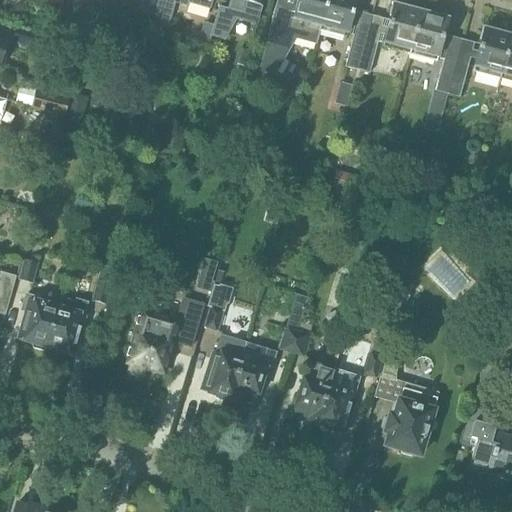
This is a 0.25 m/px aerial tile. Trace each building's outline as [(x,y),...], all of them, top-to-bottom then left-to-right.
[(13,3),(13,0),(0,0),(0,14),(2,15),(6,0),(13,3)] [(154,15),(158,0),(141,0),(138,11),(154,15)] [(158,0),(154,15),(155,16),(154,21),(169,25),(175,4),(176,3),(187,6),(188,3),(210,9),(211,5),(212,0),(158,0)] [(233,0),(230,12),(221,9),(213,37),(225,41),(236,20),(246,23),(252,23),(255,23),(260,6),(259,6),(260,0),(233,0)] [(298,0),(295,10),(277,5),(259,71),(272,74),(293,40),(314,45),(318,31),(319,31),(326,0),(298,0)] [(326,0),(319,31),(345,38),(354,7),(355,7),(356,0),(326,0)] [(409,55),(420,12),(401,7),(402,5),(391,2),(387,15),(390,16),(382,47),(409,55)] [(420,12),(409,55),(436,62),(444,32),(446,32),(450,18),(440,15),(440,17),(420,12)] [(499,79),(511,36),(492,32),(493,30),(481,26),(477,40),(481,41),(472,72),(499,79)] [(43,51),(47,37),(16,28),(12,42),(43,51)] [(356,71),(365,38),(353,35),(344,67),(356,71)] [(511,36),(499,79),(511,82),(511,36)] [(378,42),(365,38),(356,71),(369,74),(378,42)] [(447,95),(456,63),(443,60),(435,92),(447,95)] [(456,63),(447,95),(459,98),(467,66),(456,63)] [(31,110),(55,116),(53,121),(62,124),(64,118),(65,118),(69,99),(36,91),(31,110)] [(88,98),(72,94),(64,124),(80,128),(88,98)] [(107,125),(103,136),(116,139),(120,128),(107,125)] [(120,128),(116,142),(141,148),(144,134),(120,128)] [(172,158),(181,161),(185,151),(176,147),(172,158)] [(217,158),(216,169),(227,170),(228,159),(217,158)] [(290,176),(305,180),(310,162),(295,158),(290,176)] [(197,170),(194,185),(223,193),(225,185),(237,188),(239,179),(197,170)] [(369,205),(375,182),(336,172),(331,196),(369,205)] [(18,281),(33,285),(38,264),(24,260),(18,281)] [(205,260),(199,279),(200,279),(211,282),(212,282),(217,264),(217,263),(205,260)] [(115,269),(103,266),(101,266),(92,302),(105,306),(105,305),(108,305),(112,285),(115,269)] [(218,272),(214,286),(219,287),(219,286),(221,286),(224,274),(218,272)] [(0,316),(4,317),(15,279),(1,274),(0,276),(0,316)] [(203,329),(219,332),(223,312),(224,313),(226,305),(229,306),(232,289),(221,286),(219,286),(219,287),(214,286),(213,286),(208,308),(203,329)] [(58,308),(43,304),(44,300),(28,295),(23,311),(28,312),(20,340),(46,348),(58,308)] [(61,298),(58,308),(46,348),(74,356),(89,304),(77,300),(77,303),(61,298)] [(143,368),(161,374),(171,343),(191,348),(203,306),(183,300),(176,323),(144,314),(143,318),(139,316),(136,327),(140,328),(133,349),(129,348),(126,359),(130,360),(129,364),(131,364),(128,374),(140,377),(143,368)] [(401,310),(396,330),(412,334),(417,314),(401,310)] [(289,354),(295,333),(289,331),(286,330),(282,329),(276,350),(289,354)] [(295,333),(289,354),(303,358),(309,337),(308,336),(298,334),(295,333)] [(241,354),(245,344),(224,338),(221,337),(203,392),(227,399),(241,354)] [(241,354),(227,399),(237,403),(238,398),(254,403),(264,370),(269,371),(275,354),(245,344),(241,354)] [(397,402),(393,416),(389,415),(384,433),(388,434),(385,446),(399,450),(401,454),(411,457),(415,454),(419,456),(427,430),(431,431),(435,429),(437,424),(434,420),(430,419),(436,399),(437,393),(404,383),(393,380),(400,358),(387,354),(387,352),(386,352),(373,398),(374,398),(375,396),(397,402)] [(363,376),(377,379),(383,358),(368,354),(363,376)] [(316,427),(330,380),(333,370),(308,362),(292,414),(309,419),(308,424),(316,427)] [(343,384),(330,380),(316,427),(319,428),(320,431),(328,433),(331,431),(342,434),(358,379),(346,375),(343,384)] [(511,482),(511,425),(504,423),(502,430),(494,428),(496,420),(497,416),(467,407),(457,445),(466,447),(469,437),(475,439),(467,470),(511,482)]
